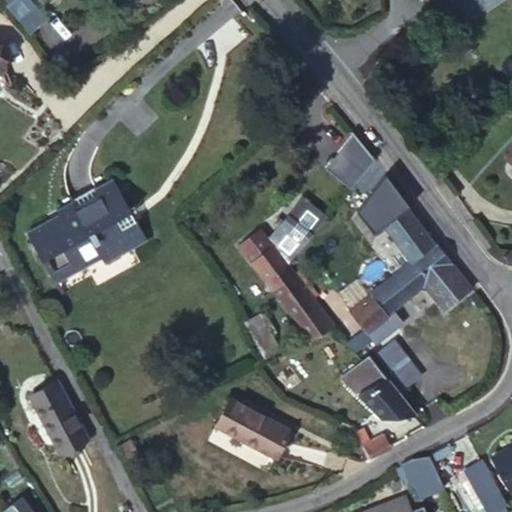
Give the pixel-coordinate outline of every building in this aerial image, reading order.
[(31,34),(49,19),(32,0),(16,0),(9,7),(31,34)] [(129,209),(111,176),(55,208),(73,241),(89,233),(105,263),(120,255),(117,250),(128,244),(131,249),(146,240),(135,219),(128,222),(123,213),(129,209)] [(409,260),(432,242),(406,205),(382,223),(409,260)] [(267,224),(259,230),(286,266),(294,257),(267,224)] [(286,266),(259,230),(238,246),(310,338),(328,324),(311,300),(291,273),(286,266)] [(451,262),(435,240),(432,242),(409,260),(368,292),(386,315),(365,333),(369,339),(375,345),(402,322),(393,310),(421,287),(451,262)] [(470,287),(451,262),(421,287),(441,312),(470,287)] [(298,268),(291,273),(311,300),(318,294),(298,268)] [(346,310),(365,333),(386,315),(368,292),(346,310)] [(259,314),(245,321),(263,356),(278,348),(259,314)] [(394,340),(376,354),(402,389),(420,375),(394,340)] [(367,354),(361,359),(341,376),(381,418),(415,412),(367,354)] [(56,381),(30,395),(59,450),(85,437),(56,381)] [(217,394),(203,421),(263,452),(277,425),(217,394)] [(312,416),(312,450),(336,450),(336,416),(312,416)] [(360,425),(339,437),(346,449),(368,438),(360,425)] [(364,443),(369,457),(392,449),(387,435),(364,443)] [(405,464),(418,504),(446,494),(433,454),(405,464)] [(488,511),(504,511),(511,509),(484,459),(465,470),(488,511)] [(334,511),(382,511),(374,490),(332,506),(334,511)] [(38,511),(25,493),(0,511),(38,511)]
